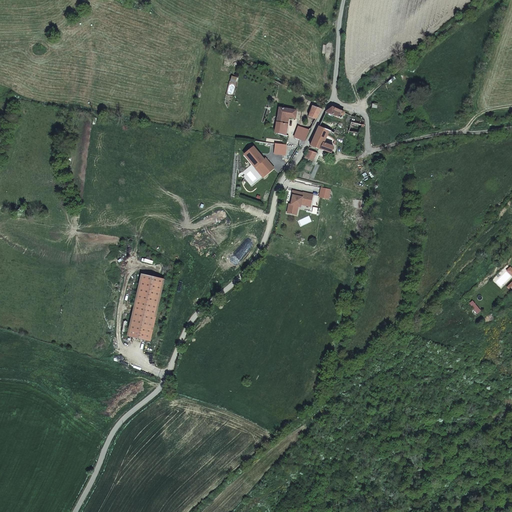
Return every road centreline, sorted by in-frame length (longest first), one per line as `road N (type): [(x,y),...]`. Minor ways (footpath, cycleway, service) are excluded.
road 1 (unclassified): [(333,101),(282,180),(251,263),(194,317),(167,379),(108,439),(75,511)]
road 2 (residential): [(333,101),(365,116),(367,152),(445,132),(511,127)]
